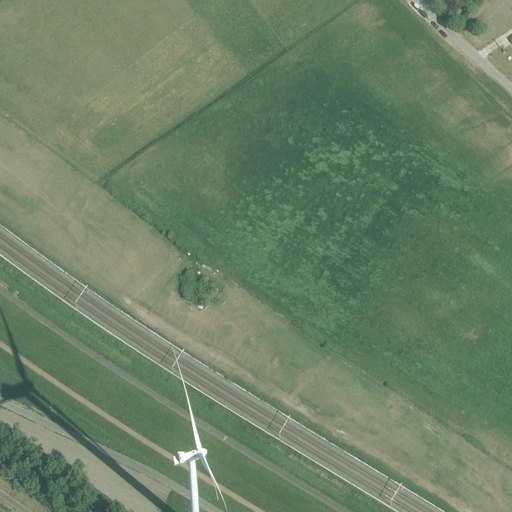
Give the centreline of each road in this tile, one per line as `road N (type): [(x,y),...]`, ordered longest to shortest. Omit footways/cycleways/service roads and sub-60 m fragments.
road 1 (track): [(263,511),(0,342)]
road 2 (unclassified): [(511,89),(419,0)]
